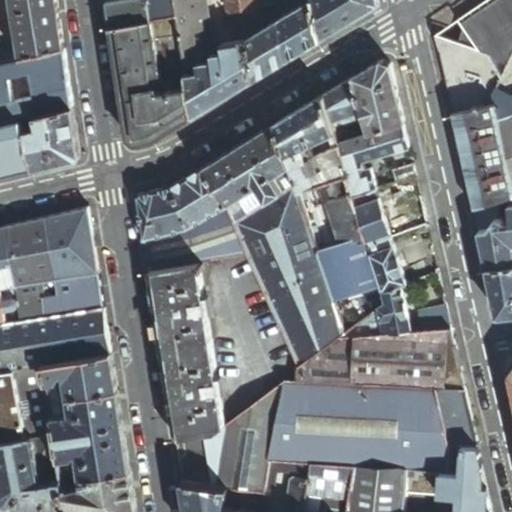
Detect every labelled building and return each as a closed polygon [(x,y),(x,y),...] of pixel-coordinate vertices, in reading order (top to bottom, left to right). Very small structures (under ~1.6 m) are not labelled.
[(0,0),(0,60),(21,56),(12,0),(0,0)] [(66,48),(58,0),(12,0),(21,56),(22,57),(66,48)] [(179,15),(176,0),(111,0),(109,0),(113,27),(124,25),(138,22),(179,15)] [(176,0),(179,15),(187,65),(215,60),(214,53),(205,0),(176,0)] [(242,0),(228,0),(232,22),(233,25),(238,24),(246,23),(242,0)] [(243,0),(250,36),(264,29),(265,16),(261,0),(243,0)] [(264,29),(275,22),(272,4),(269,5),(268,0),(261,0),(265,16),(264,29)] [(313,0),(303,6),(282,18),(290,59),(323,39),(314,0),(313,0)] [(379,5),(378,0),(314,0),(323,39),(379,5)] [(511,0),(501,0),(478,16),(498,77),(510,116),(511,115),(511,0)] [(187,65),(179,15),(138,22),(146,75),(169,71),(170,79),(175,79),(183,123),(195,115),(187,65)] [(449,93),(498,77),(478,16),(463,26),(465,32),(457,45),(437,34),(436,36),(449,93)] [(290,59),(282,18),(275,22),(264,29),(250,36),(249,37),(255,79),(290,59)] [(158,138),(183,123),(175,79),(170,79),(169,71),(146,75),(138,22),(124,25),(126,36),(115,37),(131,137),(139,143),(158,138)] [(244,38),(249,37),(246,23),(238,24),(239,32),(244,38)] [(124,25),(113,27),(115,37),(126,36),(124,25)] [(226,51),(214,53),(215,60),(187,65),(195,115),(255,79),(249,37),(244,38),(224,42),(226,51)] [(0,101),(4,122),(15,120),(25,118),(38,115),(75,107),(66,48),(22,57),(0,62),(0,101)] [(385,60),(356,78),(365,113),(367,122),(373,122),(373,124),(370,128),(372,134),(406,123),(393,64),(385,60)] [(510,116),(498,77),(449,93),(459,133),(510,116)] [(365,113),(356,78),(328,95),(335,122),(337,121),(365,113)] [(335,122),(328,95),(290,117),(301,150),(319,142),(320,147),(328,143),(326,139),(336,134),(338,133),(335,122)] [(83,156),(75,107),(38,115),(40,126),(27,128),(36,167),(83,156)] [(367,122),(365,113),(337,121),(339,130),(365,123),(367,123),(367,122)] [(511,115),(510,116),(459,133),(476,209),(495,203),(511,198),(511,197),(511,115)] [(301,150),(290,117),(278,124),(292,167),(300,192),(316,187),(313,176),(310,177),(303,155),(301,150)] [(0,175),(36,167),(27,128),(25,118),(15,120),(18,132),(16,137),(2,139),(0,138),(0,175)] [(342,143),(368,135),(365,123),(339,130),(342,143)] [(412,146),(406,123),(372,134),(368,135),(342,143),(341,143),(349,177),(356,196),(378,188),(382,187),(377,170),(371,172),(368,159),(412,146)] [(292,167),(278,124),(204,169),(226,206),(259,186),(267,198),(283,190),(276,176),(292,167)] [(303,155),(339,144),(336,134),(326,139),(328,143),(320,147),(319,142),(301,150),(303,155)] [(349,177),(341,143),(339,144),(303,155),(310,177),(313,176),(316,187),(349,177)] [(415,162),(392,170),(396,182),(418,174),(415,162)] [(300,192),(292,167),(276,176),(283,190),(267,198),(259,186),(226,206),(227,207),(248,253),(301,367),(336,341),(347,333),(323,262),(300,192)] [(226,206),(204,169),(175,186),(139,194),(146,239),(182,233),(227,207),(226,206)] [(378,188),(356,196),(359,206),(381,198),(378,188)] [(359,206),(356,196),(354,197),(346,199),(330,203),(345,255),(371,247),(371,245),(359,206)] [(381,198),(359,206),(371,245),(394,237),(381,198)] [(497,210),(511,205),(511,204),(511,198),(495,203),(497,210)] [(495,203),(476,209),(481,231),(491,229),(499,220),(497,210),(495,203)] [(17,285),(101,272),(91,206),(0,227),(0,287),(2,287),(17,285)] [(182,233),(146,239),(151,269),(157,268),(200,261),(248,253),(227,207),(182,233)] [(490,268),(511,264),(511,223),(511,225),(508,222),(506,220),(504,220),(499,220),(491,229),(481,231),(490,268)] [(394,237),(371,245),(371,247),(374,254),(397,246),(394,237)] [(397,246),(374,254),(385,292),(403,286),(408,284),(397,246)] [(371,247),(345,255),(323,262),(347,333),(365,319),(380,308),(388,302),(385,292),(374,254),(371,247)] [(157,268),(151,269),(178,438),(217,432),(227,425),(200,261),(157,268)] [(500,315),(511,313),(511,264),(490,268),(500,315)] [(107,306),(101,272),(17,285),(23,319),(107,306)] [(403,286),(385,292),(388,302),(380,308),(386,335),(414,332),(403,286)] [(0,287),(0,322),(7,321),(6,312),(14,311),(17,309),(20,306),(19,303),(18,300),(16,299),(13,298),(4,299),(2,287),(0,287)] [(453,327),(448,305),(419,308),(422,330),(438,328),(438,329),(453,327)] [(114,353),(107,306),(23,319),(7,321),(0,322),(0,370),(43,364),(114,353)] [(386,335),(380,308),(365,319),(367,337),(386,335)] [(414,332),(386,335),(367,337),(336,341),(301,367),(301,382),(453,390),(467,390),(453,327),(438,329),(414,332)] [(120,389),(114,353),(43,364),(46,382),(60,380),(63,373),(67,372),(71,397),(120,389)] [(41,366),(16,370),(20,390),(45,386),(41,366)] [(16,370),(0,372),(0,440),(28,436),(20,390),(16,370)] [(60,380),(46,382),(50,400),(71,397),(67,372),(63,373),(60,380)] [(453,390),(301,382),(289,381),(283,386),(270,461),(272,461),(313,464),(356,466),(407,469),(461,472),(463,443),(479,443),(470,403),(456,406),(453,390)] [(20,390),(28,436),(53,432),(45,386),(20,390)] [(270,461),(283,386),(227,425),(217,432),(178,438),(184,481),(231,488),(266,492),(269,473),(270,461)] [(132,471),(120,389),(71,397),(75,419),(71,420),(64,414),(52,416),(55,433),(60,459),(60,461),(79,458),(83,484),(132,471)] [(467,390),(453,390),(456,406),(470,403),(467,390)] [(75,419),(71,397),(50,400),(52,416),(64,414),(71,420),(75,419)] [(60,459),(55,433),(35,437),(40,462),(45,461),(53,460),(60,459)] [(33,511),(68,511),(65,489),(63,476),(50,478),(42,479),(40,468),(40,462),(35,437),(0,442),(0,500),(7,507),(33,511)] [(404,511),(494,511),(479,443),(463,443),(461,472),(407,469),(404,511)] [(60,461),(60,459),(53,460),(50,478),(63,476),(60,461)] [(313,464),(272,461),(270,473),(279,474),(289,475),(293,471),(301,472),(301,477),(310,478),(313,464)] [(350,501),(356,466),(313,464),(310,478),(308,494),(309,494),(349,500),(350,501)] [(404,511),(407,469),(356,466),(350,501),(348,511),(404,511)] [(138,511),(132,471),(83,484),(65,489),(68,511),(138,511)] [(270,473),(269,473),(266,492),(265,493),(276,495),(279,474),(270,473)] [(305,511),(308,494),(310,478),(301,477),(296,476),(291,480),(285,511),(305,511)] [(231,488),(184,481),(189,511),(255,511),(228,507),(231,488)] [(264,494),(254,492),(253,501),(256,505),(262,507),(264,494)] [(306,511),(346,511),(349,500),(309,494),(306,511)]
